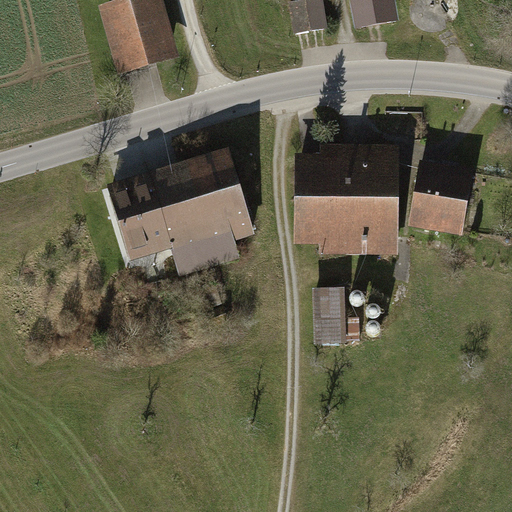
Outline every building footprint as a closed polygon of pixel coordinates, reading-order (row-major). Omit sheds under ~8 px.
[(164,0),(116,0),(98,5),(118,76),(181,58),(164,0)] [(322,0),(302,0),(287,2),(292,35),(327,29),(322,0)] [(398,22),(393,0),(348,0),(354,30),(398,22)] [(294,154),(293,245),(319,246),(318,255),(397,257),(399,147),(319,145),(319,155),(294,154)] [(230,148),(107,185),(131,262),(172,249),(180,277),(241,259),(236,241),(257,235),(230,148)] [(419,161),(407,228),(461,237),(473,171),(419,161)] [(344,289),(312,290),(314,345),(346,344),(344,289)] [(357,292),(353,292),(350,295),(348,298),(348,302),(350,306),(353,308),(357,309),(361,307),(364,304),(365,300),(364,296),(361,293),(357,292)] [(159,300),(148,303),(151,314),(162,311),(159,300)] [(373,305),(369,306),(366,308),(364,311),(364,315),(366,319),(369,321),(373,322),(377,320),(380,317),(381,313),(380,310),(377,307),(373,305)] [(208,329),(230,319),(224,307),(202,317),(208,329)] [(374,323),(370,323),(366,325),(365,329),(365,333),(366,336),(370,339),(374,339),(377,338),(380,335),(381,331),(380,327),(378,324),(374,323)]
